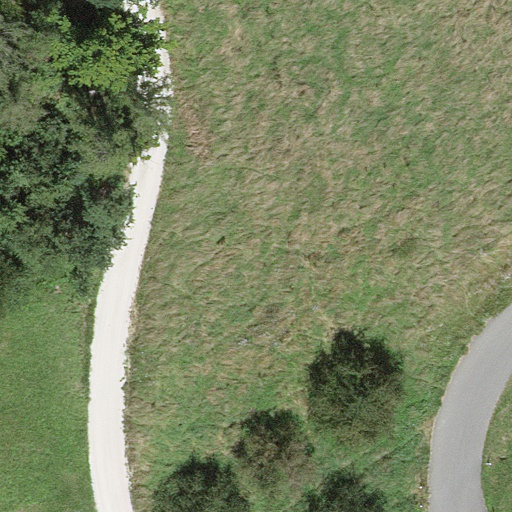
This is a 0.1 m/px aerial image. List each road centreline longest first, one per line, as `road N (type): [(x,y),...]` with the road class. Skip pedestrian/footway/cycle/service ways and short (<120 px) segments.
road 1 (track): [(141,0),(136,131),(86,438),(101,511)]
road 2 (unclassified): [(447,511),(450,422),(478,364),(511,332)]
